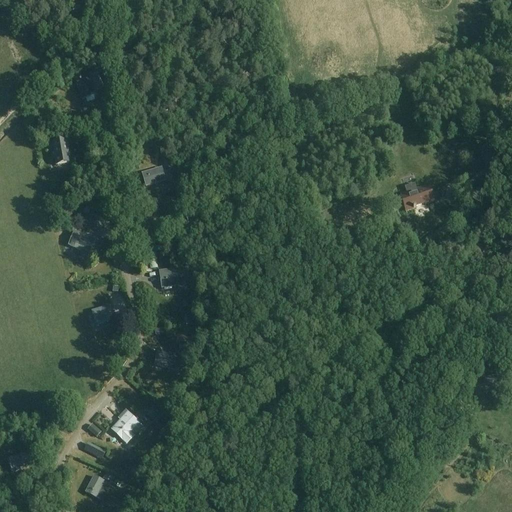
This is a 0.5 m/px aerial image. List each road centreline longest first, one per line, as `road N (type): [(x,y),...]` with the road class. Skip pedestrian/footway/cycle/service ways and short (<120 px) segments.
road 1 (track): [(60,511),(65,449),(142,335),(120,235),(127,182),(110,128)]
road 2 (unclassified): [(297,511),(300,441),(320,399),(373,365),(511,312)]
